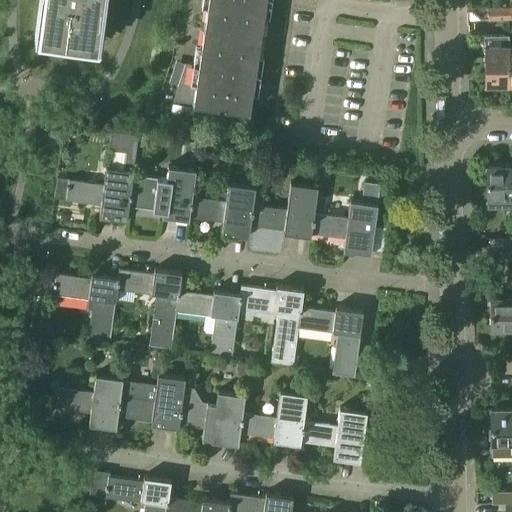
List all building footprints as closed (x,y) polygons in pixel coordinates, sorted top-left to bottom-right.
[(106,0),(39,0),(35,38),(101,47),(106,0)] [(207,0),(199,64),(188,62),(177,97),(193,99),(193,102),(250,111),(266,0),(207,0)] [(488,7),(488,19),(508,20),(508,7),(488,7)] [(484,35),(485,84),(510,84),(509,48),(509,36),(484,35)] [(180,115),(193,117),(194,108),(181,106),(180,115)] [(127,217),(129,203),(131,186),(133,174),(138,132),(113,129),(111,147),(127,149),(124,167),(106,165),(104,182),(58,176),(55,197),(101,203),(100,214),(127,217)] [(511,208),(511,163),(487,163),(487,209),(511,208)] [(133,174),(131,186),(129,203),(162,208),(161,213),(174,214),(189,216),(190,211),(192,194),(196,168),(168,164),(166,178),(133,174)] [(223,229),(249,233),(251,221),(250,220),(253,202),(255,185),(228,181),(226,198),(192,194),(190,211),(224,215),(222,229),(223,229)] [(284,230),(311,234),(312,229),(311,228),(313,210),(314,210),(318,184),(290,181),(287,207),(253,202),(250,220),(251,221),(285,225),(284,230)] [(348,215),(314,210),(313,210),(311,228),(312,229),(346,233),(344,248),(371,252),(380,184),(364,182),(362,199),(351,198),(348,215)] [(511,249),(511,237),(489,237),(489,249),(511,249)] [(489,262),(511,262),(511,249),(489,249),(489,262)] [(119,266),(118,275),(119,275),(118,286),(156,291),(149,344),(171,347),(177,308),(175,307),(178,287),(179,287),(181,270),(155,266),(154,270),(119,266)] [(111,338),(118,286),(119,275),(118,275),(92,271),(91,275),(56,271),(54,291),(88,295),(86,309),(92,309),(88,335),(111,338)] [(240,282),(239,291),(240,291),(238,303),(239,303),(277,308),(271,360),(294,363),(299,325),(298,325),(301,304),(304,287),(276,283),(275,287),(240,282)] [(240,291),(239,291),(213,288),(212,292),(179,287),(178,287),(175,307),(177,308),(215,313),(210,352),(232,355),(239,303),(238,303),(240,291)] [(491,327),(511,327),(511,294),(490,295),(491,327)] [(335,309),(301,304),(298,325),(299,325),(337,330),(332,369),(354,372),(363,308),(336,305),(335,309)] [(44,342),(51,336),(52,331),(37,328),(35,340),(44,342)] [(187,350),(172,348),(171,355),(186,357),(187,350)] [(240,361),(238,376),(248,377),(250,362),(240,361)] [(90,423),(116,426),(118,412),(122,378),(123,378),(123,376),(96,372),(94,389),(59,385),(56,403),(91,408),(89,422),(90,423)] [(156,383),(123,378),(122,378),(118,412),(152,417),(152,422),(179,426),(180,421),(178,420),(181,401),(181,402),(184,385),(185,376),(158,372),(156,383)] [(178,420),(180,421),(213,425),(211,439),(238,443),(239,443),(241,429),(240,429),(242,410),(243,410),(246,393),(218,389),(216,402),(202,400),(194,386),(184,385),(181,402),(181,401),(178,420)] [(277,415),(243,410),(242,410),(240,429),(241,429),(274,434),(273,439),(301,443),(302,437),(301,437),(303,419),(304,419),(308,393),(280,389),(277,415)] [(334,456),(361,460),(368,410),(341,406),(338,423),(304,419),(303,419),(301,437),(302,437),(336,442),(334,456)] [(511,406),(491,406),(491,427),(489,428),(489,438),(491,438),(491,453),(511,452),(511,406)] [(110,474),(110,471),(93,469),(88,500),(105,503),(106,494),(146,499),(144,511),(165,511),(168,495),(169,496),(171,478),(144,474),(143,479),(110,474)] [(492,502),(505,502),(511,501),(511,490),(492,490),(492,502)] [(290,511),(293,495),(264,491),(264,495),(230,491),(229,499),(230,500),(228,511),(229,511),(236,511),(290,511)] [(230,500),(229,499),(203,496),(202,500),(169,496),(168,495),(165,511),(229,511),(228,511),(230,500)]
